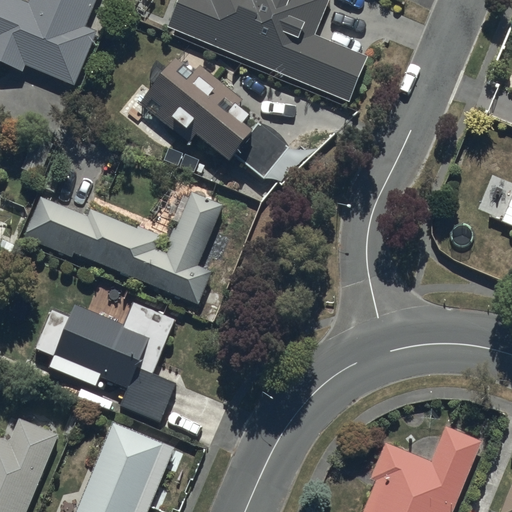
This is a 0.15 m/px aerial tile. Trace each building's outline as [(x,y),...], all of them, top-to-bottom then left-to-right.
[(0,0),(0,59),(22,70),(26,61),(73,81),(95,28),(85,24),(95,0),(27,0),(26,0),(0,0)] [(176,0),(167,24),(349,99),(368,54),(315,32),(328,0),(176,0)] [(146,75),(154,82),(139,99),(189,142),(198,132),(227,156),(253,125),(242,115),(249,107),(239,99),(240,97),(197,61),(192,67),(177,54),(168,65),(160,59),(146,75)] [(72,256),(75,251),(198,303),(215,263),(203,258),(227,202),(193,188),(186,204),(180,202),(173,219),(177,220),(165,248),(157,244),(162,234),(92,205),(88,213),(40,193),(23,235),(72,256)] [(511,189),(500,219),(511,223),(511,242),(511,243),(511,242),(511,189)] [(54,353),(49,364),(97,384),(101,374),(126,384),(119,401),(159,419),(175,380),(153,371),(178,313),(136,295),(124,323),(73,300),(67,314),(51,307),(35,345),(54,353)] [(0,511),(24,511),(58,433),(18,415),(8,439),(0,435),(0,511)] [(155,488),(163,468),(175,472),(182,454),(170,449),(172,444),(112,420),(74,511),(58,511),(57,511),(145,511),(148,505),(160,510),(167,493),(155,488)] [(369,477),(375,479),(361,511),(450,511),(480,439),(446,425),(433,458),(385,439),(369,477)] [(511,511),(511,481),(500,511),(511,511)]
